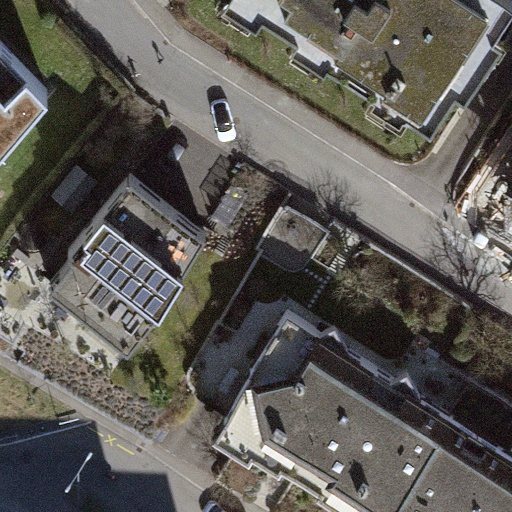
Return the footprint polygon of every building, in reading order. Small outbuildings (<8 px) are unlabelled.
[(234,0),(321,55),(318,60),(422,126),(448,87),(457,92),(474,65),(465,59),(502,0),(234,0)] [(0,133),(40,88),(0,47),(0,133)] [(41,281),(119,343),(151,303),(198,228),(136,179),(122,168),(60,246),(65,250),(41,281)] [(342,511),(377,511),(441,408),(282,303),(206,426),(240,448),(246,440),(305,481),(305,489),(342,511)] [(511,511),(511,453),(441,408),(377,511),(511,511)]
